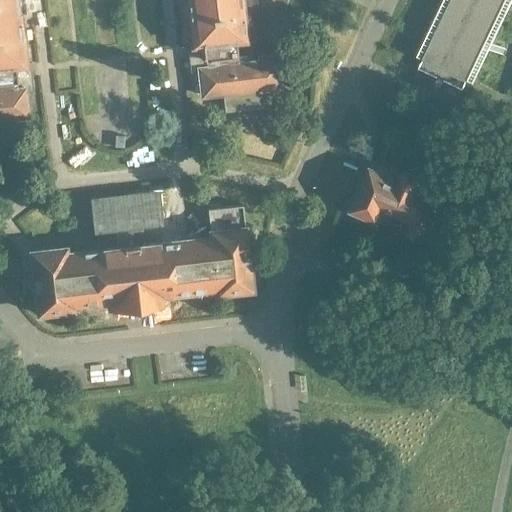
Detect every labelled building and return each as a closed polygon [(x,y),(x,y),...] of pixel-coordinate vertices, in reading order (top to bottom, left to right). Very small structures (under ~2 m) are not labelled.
[(27,115),(23,88),(28,88),(18,0),(0,0),(0,133),(5,133),(3,118),(27,115)] [(186,0),(195,69),(200,69),(203,96),(225,93),(227,108),(257,104),(255,89),(279,86),(275,54),(258,56),(258,60),(238,63),(235,40),(246,39),(241,0),(186,0)] [(497,17),(460,0),(450,0),(443,15),(488,36),(497,17)] [(505,0),(460,0),(497,17),(505,0)] [(488,36),(443,15),(433,36),(478,57),(488,36)] [(478,57),(433,36),(424,55),(432,58),(439,62),(446,66),(454,69),(461,73),(469,77),(478,57)] [(432,58),(424,55),(418,68),(425,71),(432,58)] [(439,62),(432,58),(425,71),(433,74),(439,62)] [(446,66),(439,62),(433,74),(440,78),(446,66)] [(454,69),(446,66),(440,78),(447,82),(454,69)] [(461,73),(454,69),(447,82),(455,85),(461,73)] [(469,77),(461,73),(455,85),(463,89),(469,77)] [(416,183),(420,173),(407,168),(401,183),(372,171),(356,208),(375,217),(372,223),(402,236),(406,229),(426,238),(442,201),(422,192),(424,187),(416,183)] [(252,289),(244,226),(242,204),(207,208),(210,230),(210,236),(142,244),(139,225),(139,224),(160,222),(156,192),(93,199),(96,229),(116,227),(118,246),(68,252),(68,249),(31,253),(31,255),(38,313),(75,309),(75,307),(109,303),(110,310),(166,304),(165,297),(214,291),(214,292),(252,289)]
